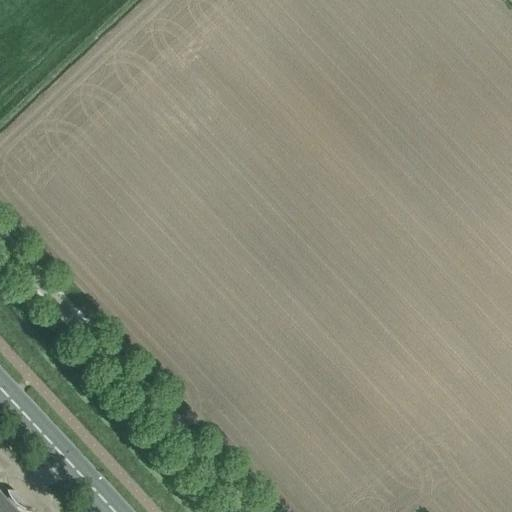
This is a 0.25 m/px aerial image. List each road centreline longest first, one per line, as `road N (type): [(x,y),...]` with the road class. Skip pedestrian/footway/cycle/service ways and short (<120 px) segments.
road 1 (unclassified): [(252,511),(0,236)]
road 2 (unclassified): [(0,395),(109,511)]
